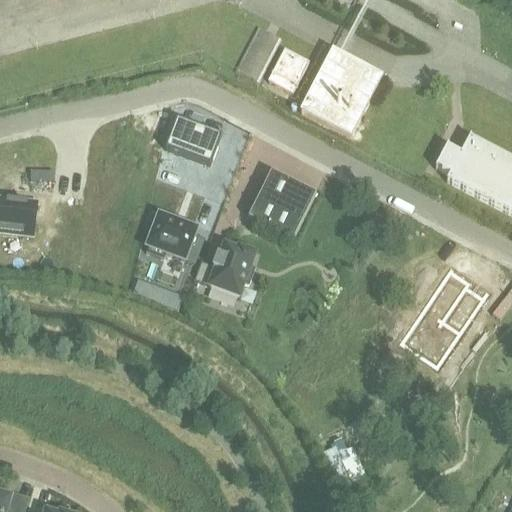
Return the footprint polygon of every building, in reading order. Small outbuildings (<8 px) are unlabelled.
[(308,67),(285,54),(268,85),(292,98),(308,67)] [(350,142),(382,82),(332,56),(301,116),(350,142)] [(175,123),(164,153),(209,170),(220,140),(175,123)] [(447,185),(511,219),(511,163),(471,142),(471,141),(470,140),(461,157),(448,151),(448,150),(447,149),(435,172),(449,179),(447,185)] [(153,190),(154,185),(161,150),(132,144),(124,183),(153,190)] [(5,158),(0,159),(0,186),(12,184),(5,158)] [(293,244),(313,204),(316,199),(287,184),(285,186),(272,180),(273,178),(271,177),(248,222),(293,244)] [(0,236),(33,240),(37,206),(0,202),(0,236)] [(313,204),(293,244),(291,248),(336,271),(358,226),(313,204)] [(73,238),(71,255),(118,261),(120,246),(125,246),(127,227),(122,227),(124,215),(106,213),(105,215),(92,213),(90,227),(88,227),(86,240),(73,238)] [(159,221),(146,256),(164,263),(166,257),(184,264),(185,263),(195,267),(203,243),(193,239),(195,234),(186,231),(186,229),(169,223),(169,224),(159,221)] [(403,243),(363,303),(404,331),(444,271),(442,269),(440,272),(437,269),(436,270),(424,262),(424,261),(421,259),(420,260),(416,258),(417,257),(415,256),(415,257),(408,253),(409,251),(407,251),(407,252),(403,249),(406,245),(403,243)] [(217,261),(215,267),(213,271),(201,267),(195,285),(239,301),(244,287),(248,288),(255,272),(251,270),(255,258),(238,251),(237,254),(224,249),(219,262),(217,261)] [(451,272),(401,346),(437,371),(484,302),(487,297),(486,296),(482,301),(467,290),(469,286),(468,285),(467,286),(452,276),(453,275),(451,274),(452,273),(451,272)] [(133,296),(132,298),(177,315),(182,301),(137,284),(137,285),(133,296)] [(318,304),(295,291),(274,327),(297,340),(318,304)] [(305,379),(304,380),(305,381),(307,380),(317,387),(333,397),(345,380),(346,379),(357,386),(377,357),(365,349),(367,347),(340,330),(342,327),(340,326),(339,329),(329,343),(326,341),(325,343),(327,344),(322,351),(320,350),(319,351),(322,353),(305,379)] [(358,417),(349,429),(356,434),(366,441),(374,429),(384,436),(385,437),(409,402),(407,401),(392,391),(391,390),(392,390),(380,383),(379,385),(372,396),(372,395),(368,401),(361,411),(357,417),(358,417)] [(0,497),(0,511),(7,511),(11,501),(0,497)]
